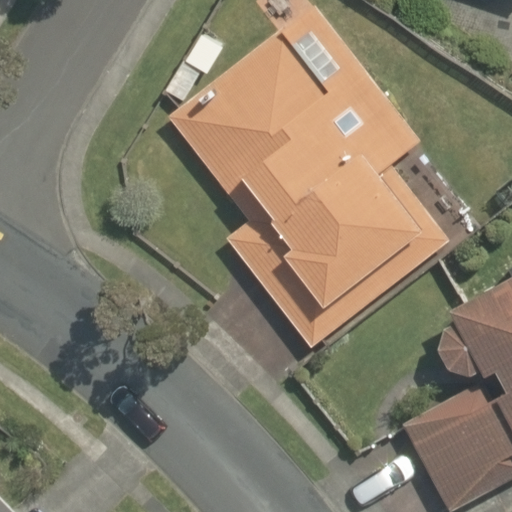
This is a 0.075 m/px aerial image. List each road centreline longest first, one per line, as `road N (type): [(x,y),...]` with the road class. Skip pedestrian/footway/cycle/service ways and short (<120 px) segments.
road 1 (residential): [(11,263),(199,407),(280,511)]
road 2 (residential): [(11,263),(177,0)]
